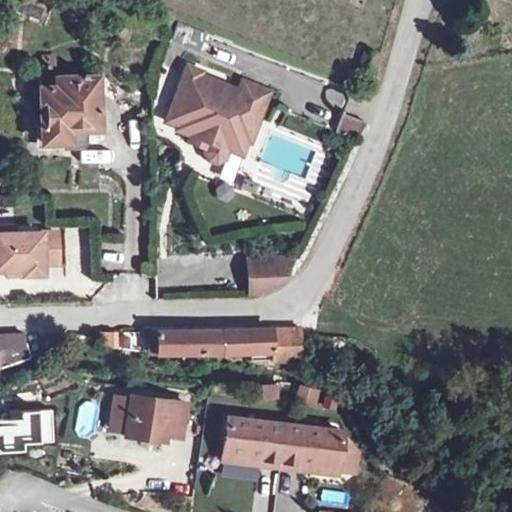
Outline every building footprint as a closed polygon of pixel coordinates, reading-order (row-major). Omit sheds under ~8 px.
[(369,77),(375,56),(364,53),(358,74),(369,77)] [(42,65),(39,66),(41,142),(66,142),(66,129),(97,128),(96,76),(57,77),(56,65),(53,65),(53,55),(42,55),(42,65)] [(187,65),(164,120),(176,124),(176,128),(189,134),(187,140),(204,147),(203,150),(207,159),(215,162),(224,159),(227,149),(241,155),(246,141),(249,142),(270,91),(241,80),(234,99),(223,95),(225,92),(221,83),(212,79),(205,83),(201,75),(202,71),(187,65)] [(357,138),(364,121),(343,113),(336,130),(357,138)] [(0,228),(0,269),(7,269),(23,269),(23,274),(42,273),(41,264),(57,263),(57,233),(12,233),(12,227),(0,228)] [(101,268),(126,268),(126,243),(100,243),(101,268)] [(302,257),(249,258),(250,295),(260,294),(291,282),(302,257)] [(199,330),(157,331),(157,354),(222,353),(249,352),(249,360),(269,360),(269,361),(301,361),(300,329),(270,329),(252,329),(220,330),(199,330)] [(112,332),(100,333),(100,347),(112,348),(112,332)] [(0,367),(29,357),(24,343),(24,334),(1,335),(1,337),(0,336),(0,367)] [(296,386),(295,407),(320,408),(321,387),(296,386)] [(110,433),(125,435),(130,395),(115,393),(110,433)] [(130,395),(125,435),(164,441),(165,436),(181,438),(186,403),(130,395)] [(227,418),(222,452),(260,457),(259,464),(279,467),(284,425),(227,418)] [(284,425),(279,467),(298,469),(299,461),(337,466),(341,432),(284,425)] [(14,433),(11,449),(41,454),(44,438),(14,433)] [(222,452),(221,459),(259,464),(260,457),(222,452)] [(299,461),(298,469),(336,474),(337,466),(299,461)]
